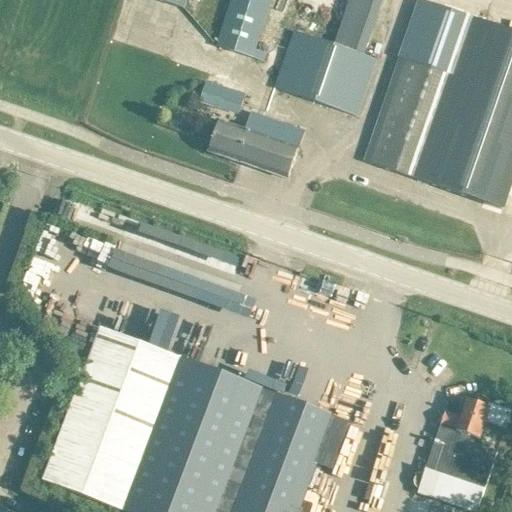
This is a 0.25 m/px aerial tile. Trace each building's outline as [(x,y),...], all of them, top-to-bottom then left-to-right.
[(156,0),(185,9),(188,0),(156,0)] [(232,0),(218,45),(250,55),(266,60),(267,54),(252,50),(267,0),(232,0)] [(402,60),(367,162),(365,162),(502,209),(511,180),(511,31),(421,1),(401,59),(402,60)] [(295,33),(282,70),(276,89),(357,117),(376,61),(295,33)] [(206,83),(200,103),(240,115),(246,95),(206,83)] [(245,131),(234,161),(288,180),(305,133),(251,114),(245,131)] [(209,153),(234,161),(245,131),(220,122),(209,153)] [(37,318),(40,308),(30,305),(27,314),(37,318)] [(99,329),(90,353),(41,482),(120,511),(297,511),(315,466),(332,473),(350,424),(99,329)] [(418,495),(470,511),(477,511),(498,452),(467,442),(469,436),(480,440),(486,422),(506,429),(511,411),(489,403),(487,407),(468,401),(462,418),(446,413),(439,432),(436,441),(431,440),(430,442),(435,444),(418,495)]
